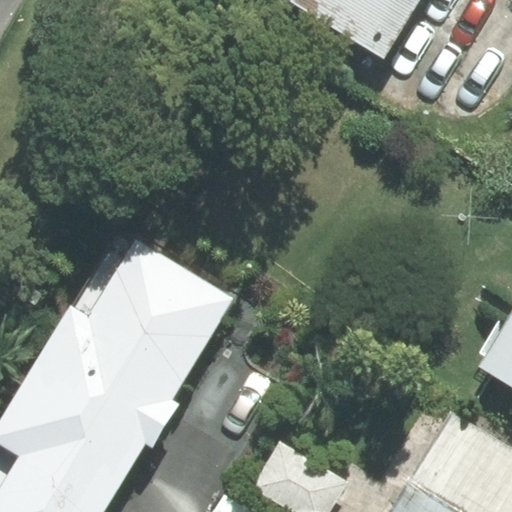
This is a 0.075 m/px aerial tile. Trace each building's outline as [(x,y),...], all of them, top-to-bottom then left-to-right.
[(291,0),(281,17),(384,78),(429,0),(291,0)] [(511,160),(501,180),(511,186),(511,160)] [(119,511),(235,314),(114,244),(0,440),(0,511),(119,511)] [(511,297),(466,380),(511,406),(511,297)] [(511,511),(511,451),(443,411),(383,511),(511,511)] [(339,511),(351,487),(275,450),(251,500),(275,511),(339,511)] [(240,511),(217,500),(210,511),(240,511)]
